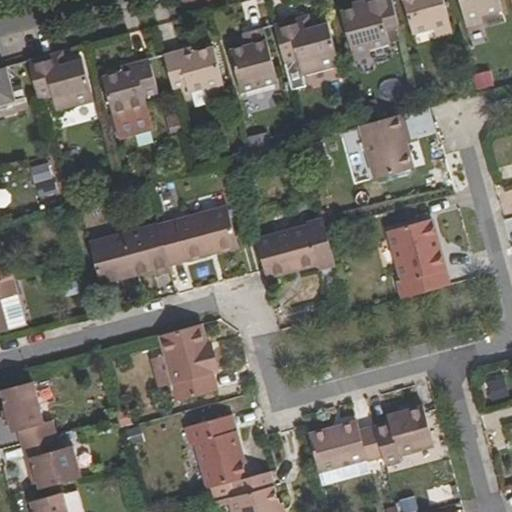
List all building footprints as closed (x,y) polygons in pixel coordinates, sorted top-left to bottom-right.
[(399,28),(391,0),(359,0),(351,2),(352,7),(339,11),(354,62),(370,57),(368,50),(389,44),(385,32),(399,28)] [(436,36),(452,32),(443,0),(401,0),(411,35),(434,29),(436,36)] [(458,0),(466,28),(483,24),(481,16),(504,10),(500,0),(458,0)] [(302,76),(339,66),(327,22),(306,28),(304,16),(272,24),(283,64),(297,60),(302,76)] [(241,93),(278,83),(262,27),(247,30),(241,32),(244,45),(230,49),(241,93)] [(189,46),(164,53),(174,89),(186,86),(188,93),(206,88),(208,95),(225,91),(213,45),(191,51),(189,46)] [(64,51),(28,61),(38,100),(52,96),(56,111),(94,101),(82,56),(66,61),(64,51)] [(101,76),(113,121),(130,117),(129,109),(147,104),(146,97),(158,93),(148,57),(120,65),(122,70),(101,76)] [(8,66),(0,68),(0,104),(17,100),(8,66)] [(404,114),(358,126),(373,179),(413,169),(406,142),(411,141),(404,114)] [(54,164),(36,166),(40,197),(58,195),(54,164)] [(158,223),(170,265),(238,246),(226,205),(158,223)] [(256,238),(267,278),(319,264),(321,269),(336,265),(323,218),(308,222),(308,224),(256,238)] [(450,284),(433,218),(387,230),(400,279),(395,280),(399,298),(450,284)] [(171,271),(170,265),(158,223),(89,242),(100,284),(152,270),(154,276),(171,271)] [(0,282),(14,279),(10,263),(0,265),(0,282)] [(14,279),(0,282),(0,332),(9,330),(1,299),(18,294),(14,279)] [(15,327),(24,326),(20,298),(11,300),(15,327)] [(174,401),(218,390),(213,373),(219,371),(212,341),(205,342),(201,324),(158,336),(163,357),(150,360),(157,388),(170,385),(174,401)] [(495,399),(511,396),(507,378),(491,382),(495,399)] [(33,380),(0,388),(0,390),(11,432),(16,430),(20,443),(56,434),(52,419),(44,421),(33,380)] [(398,455),(434,445),(424,405),(387,415),(389,422),(374,426),(382,455),(385,466),(400,462),(398,455)] [(195,442),(207,489),(213,487),(249,477),(232,414),(185,426),(189,444),(195,442)] [(319,473),(382,455),(374,426),(360,430),(357,420),(309,433),(319,473)] [(56,434),(20,443),(31,486),(37,484),(38,489),(82,477),(73,444),(60,448),(56,434)] [(249,477),(213,487),(216,500),(231,496),(234,511),(280,511),(270,472),(249,477)] [(438,502),(454,499),(451,482),(434,486),(438,502)] [(69,511),(64,492),(30,501),(32,511),(69,511)]
